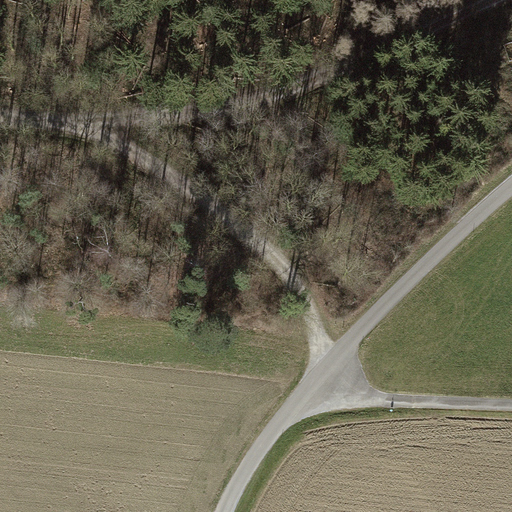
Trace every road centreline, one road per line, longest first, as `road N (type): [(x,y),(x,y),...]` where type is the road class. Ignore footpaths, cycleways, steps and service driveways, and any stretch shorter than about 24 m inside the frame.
road 1 (track): [(0,117),(197,115),(277,93),(489,0)]
road 2 (unclassified): [(511,186),(288,413),(226,511)]
road 3 (track): [(63,120),(155,166),(277,257),(303,295),(331,364)]
road 4 (track): [(511,404),(305,394)]
